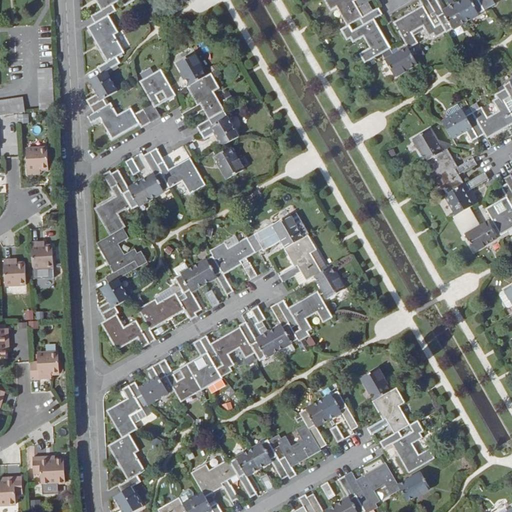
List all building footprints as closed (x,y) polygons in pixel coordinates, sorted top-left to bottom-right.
[(92,17),(96,23),(109,16),(116,12),(113,6),(123,0),(126,6),(136,0),(96,0),(103,11),(92,17)] [(324,0),(332,12),(337,8),(348,27),(350,26),(361,20),(364,18),(359,9),(369,3),(374,0),(358,0),(357,1),(356,0),(324,0)] [(437,39),(447,33),(442,24),(436,27),(431,18),(437,14),(428,0),(419,0),(424,7),(395,24),(409,48),(409,50),(419,44),(413,34),(424,27),(429,36),(433,33),(437,39)] [(466,22),(456,5),(444,12),(437,0),(428,0),(437,14),(442,24),(447,33),(466,22)] [(481,2),(479,0),(465,0),(456,5),(466,22),(486,11),(481,2)] [(483,0),(481,2),(486,11),(496,5),(493,0),(483,0)] [(374,12),(369,3),(359,9),(364,18),(374,12)] [(374,12),(364,18),(361,20),(364,26),(354,32),(350,26),(348,27),(342,31),(348,41),(353,38),(356,42),(364,38),(371,49),(361,54),(366,63),(382,54),(392,49),(375,20),(383,15),(379,9),(374,12)] [(436,27),(442,24),(437,14),(431,18),(436,27)] [(99,68),(103,74),(107,72),(120,64),(117,58),(125,53),(115,35),(119,33),(109,16),(96,23),(89,27),(108,62),(99,68)] [(364,26),(361,20),(350,26),(354,32),(364,26)] [(395,56),(392,49),(382,54),(396,77),(418,64),(409,50),(409,48),(395,56)] [(178,65),(190,87),(207,77),(195,55),(178,65)] [(55,111),(53,71),(38,72),(39,82),(41,112),(52,111),(55,111)] [(162,71),(141,82),(154,105),(156,108),(163,104),(157,94),(164,90),(170,100),(176,96),(162,71)] [(107,72),(103,74),(90,82),(97,95),(88,101),(94,113),(109,105),(105,99),(119,91),(107,72)] [(183,114),(187,121),(205,111),(210,120),(225,111),(214,92),(220,88),(212,74),(207,77),(190,87),(189,88),(199,106),(183,114)] [(511,109),(511,110),(506,100),(511,97),(506,88),(495,94),(498,101),(494,103),(499,111),(488,118),(482,107),(473,113),(477,121),(484,133),(487,138),(511,123),(511,109)] [(24,100),(0,102),(0,117),(17,115),(26,114),(24,100)] [(94,113),(88,117),(92,123),(101,118),(113,139),(140,124),(142,128),(149,124),(142,111),(135,115),(132,109),(122,114),(123,117),(120,119),(111,104),(109,105),(94,113)] [(154,105),(149,107),(156,120),(161,117),(156,108),(154,105)] [(149,107),(142,111),(149,124),(156,120),(149,107)] [(484,133),(477,121),(471,124),(462,109),(444,120),(454,138),(466,131),(472,141),(484,133)] [(225,111),(210,120),(199,127),(206,139),(215,133),(223,146),(239,137),(225,111)] [(27,115),(18,116),(18,123),(28,123),(27,115)] [(430,130),(414,139),(427,161),(443,152),(430,130)] [(47,148),(26,150),(27,176),(36,175),(35,171),(48,170),(47,148)] [(158,148),(152,152),(172,187),(188,179),(190,182),(186,184),(192,194),(207,186),(192,159),(171,170),(158,148)] [(427,161),(425,162),(433,177),(439,174),(450,192),(465,184),(460,175),(477,164),(474,158),(458,167),(448,149),(443,152),(427,161)] [(232,150),(216,160),(227,179),(244,170),(232,150)] [(155,174),(142,181),(152,199),(172,187),(152,152),(145,156),(155,174)] [(134,158),(127,162),(135,175),(141,171),(134,158)] [(129,188),(119,171),(112,174),(131,206),(133,210),(152,199),(142,181),(129,188)] [(97,208),(112,235),(123,229),(127,227),(120,216),(118,217),(116,214),(131,206),(111,172),(104,175),(117,197),(97,208)] [(485,173),(465,184),(450,192),(445,195),(457,215),(470,207),(474,205),(467,192),(489,180),(485,173)] [(511,199),(511,191),(508,184),(502,187),(508,198),(501,202),(507,211),(500,215),(495,205),(487,210),(502,234),(511,228),(511,204),(510,201),(511,199)] [(480,225),(470,207),(457,215),(454,217),(474,251),(496,238),(486,221),(480,225)] [(289,216),(248,239),(256,253),(263,249),(263,250),(280,241),(285,248),(302,239),(289,216)] [(123,229),(112,235),(98,244),(114,272),(105,277),(109,283),(126,274),(128,273),(124,266),(135,260),(139,266),(147,261),(142,252),(136,255),(133,250),(125,255),(118,244),(129,238),(123,229)] [(315,275),(328,268),(309,235),(302,239),(285,248),(295,267),(279,276),(283,282),(301,272),(306,280),(315,275)] [(214,257),(224,275),(242,265),(251,280),(258,276),(247,258),(256,253),(248,239),(229,249),(225,242),(210,250),(214,257)] [(39,242),(32,243),(33,269),(54,268),(52,246),(39,246),(39,242)] [(195,268),(205,285),(217,278),(227,295),(234,291),(224,275),(214,257),(195,268)] [(12,260),(4,260),(6,286),(26,285),(25,263),(12,264),(12,260)] [(186,265),(175,271),(179,278),(190,271),(186,265)] [(328,268),(315,275),(327,298),(343,289),(330,267),(328,268)] [(193,293),(205,285),(195,268),(190,271),(179,278),(176,279),(183,290),(187,298),(196,314),(202,310),(193,293)] [(295,275),(300,284),(306,280),(301,272),(295,275)] [(106,320),(117,314),(119,313),(115,306),(129,298),(121,283),(129,279),(126,274),(101,288),(108,301),(98,307),(106,320)] [(159,304),(177,294),(174,289),(156,299),(159,304)] [(183,290),(177,294),(181,302),(187,298),(183,290)] [(212,291),(206,295),(213,307),(220,304),(212,291)] [(278,304),(288,320),(294,317),(301,329),(294,333),(298,339),(299,341),(310,335),(307,330),(311,327),(306,319),(318,312),(324,323),(333,317),(318,291),(289,308),(285,300),(278,304)] [(156,299),(138,309),(148,327),(151,330),(186,311),(191,320),(197,316),(196,314),(187,298),(181,302),(177,294),(159,304),(156,299)] [(270,331),(280,349),(298,339),(294,333),(288,320),(278,304),(272,307),(282,324),(270,331)] [(258,307),(252,310),(260,323),(265,319),(258,307)] [(151,330),(148,327),(142,330),(137,321),(122,329),(120,326),(123,324),(117,314),(106,320),(102,322),(118,350),(138,339),(143,347),(156,340),(151,330)] [(294,317),(288,320),(294,333),(301,329),(294,317)] [(247,322),(240,325),(241,326),(249,341),(256,353),(260,360),(280,349),(270,331),(256,339),(247,322)] [(249,341),(241,326),(211,343),(207,336),(200,340),(211,359),(217,355),(223,365),(217,369),(220,375),(222,378),(233,372),(229,365),(234,363),(229,354),(240,348),(246,358),(256,353),(249,341)] [(7,329),(0,329),(0,357),(7,357),(6,345),(10,345),(9,329),(7,329)] [(308,349),(315,344),(311,337),(303,341),(308,349)] [(194,360),(186,364),(201,390),(222,378),(220,375),(217,369),(211,359),(200,340),(194,343),(206,365),(199,369),(194,360)] [(37,361),(30,361),(31,379),(48,378),(48,373),(60,373),(58,350),(37,351),(37,361)] [(217,355),(211,359),(217,369),(223,365),(217,355)] [(165,359),(159,363),(166,376),(181,401),(201,390),(186,364),(179,368),(184,377),(178,381),(165,359)] [(166,376),(159,363),(147,370),(153,380),(139,388),(143,395),(148,404),(168,393),(160,380),(166,376)] [(361,376),(374,399),(381,394),(389,390),(376,368),(361,376)] [(137,398),(143,395),(139,388),(135,382),(123,389),(128,398),(107,410),(123,438),(130,433),(138,429),(132,419),(129,420),(128,417),(142,408),(137,398)] [(381,394),(374,399),(372,400),(382,418),(367,427),(371,434),(389,424),(393,432),(399,429),(409,423),(398,404),(404,400),(396,386),(389,390),(381,394)] [(338,390),(320,401),(330,419),(342,412),(352,429),(359,426),(338,390)] [(320,401),(300,413),(306,424),(320,448),(327,443),(317,426),(330,419),(320,401)] [(393,432),(379,441),(383,447),(391,442),(407,471),(434,456),(428,447),(418,453),(411,442),(420,437),(417,432),(423,429),(417,419),(409,423),(413,429),(403,435),(399,429),(393,432)] [(413,429),(409,423),(399,429),(403,435),(413,429)] [(320,448),(306,424),(297,429),(303,440),(292,446),(287,437),(282,440),(279,434),(268,439),(269,440),(274,449),(280,459),(289,475),(290,478),(297,474),(292,466),(321,449),(320,448)] [(337,425),(331,428),(338,442),(345,438),(337,425)] [(130,433),(123,438),(110,445),(128,480),(119,486),(123,492),(132,487),(142,481),(138,475),(145,471),(136,454),(140,451),(130,433)] [(274,449),(269,440),(250,451),(259,467),(272,460),(283,478),(289,475),(280,459),(274,449)] [(259,467),(250,451),(231,462),(237,474),(251,497),(257,493),(247,475),(259,467)] [(50,456),(33,457),(34,474),(41,474),(41,483),(65,482),(64,459),(50,459),(50,456)] [(229,479),(237,474),(231,462),(229,459),(210,470),(206,463),(191,472),(203,492),(205,496),(223,485),(232,501),(240,497),(229,479)] [(401,488),(398,483),(386,462),(356,479),(352,471),(346,475),(357,494),(363,490),(369,501),(363,504),(366,509),(367,511),(368,511),(369,511),(376,511),(374,509),(378,506),(375,500),(379,498),(374,490),(386,483),(392,493),(401,488)] [(420,470),(398,483),(401,488),(407,499),(429,486),(420,470)] [(267,474),(260,477),(268,491),(275,486),(267,474)] [(349,496),(336,504),(340,511),(361,511),(366,509),(357,494),(346,475),(339,479),(349,496)] [(5,481),(0,480),(0,504),(16,503),(15,494),(22,493),(21,476),(5,477),(5,481)] [(327,481),(321,485),(329,498),(335,494),(327,481)] [(134,511),(143,507),(132,487),(123,492),(115,497),(122,509),(117,511),(134,511)] [(369,501),(363,490),(357,494),(363,504),(369,501)] [(203,492),(183,503),(188,511),(223,511),(218,502),(211,506),(205,496),(203,492)] [(340,511),(336,504),(324,510),(314,493),(308,497),(316,511),(340,511)] [(291,511),(316,511),(308,497),(306,494),(299,497),(304,505),(291,511)] [(188,511),(183,503),(179,496),(159,508),(160,510),(160,511),(188,511)]
